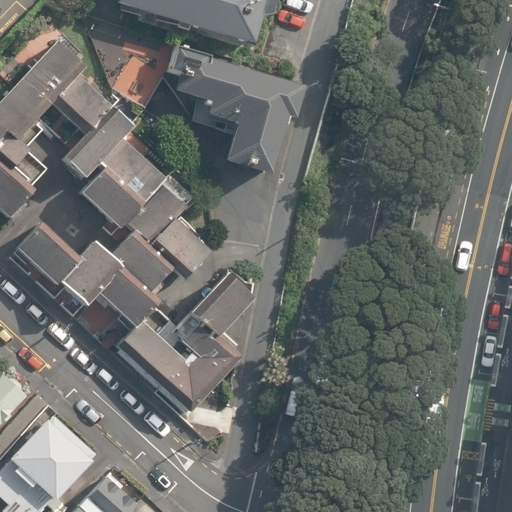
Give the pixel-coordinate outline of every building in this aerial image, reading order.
[(277,0),(160,0),(156,16),(265,46),(277,0)] [(0,218),(13,230),(30,210),(0,183),(0,172),(51,113),(87,144),(58,177),(79,195),(66,210),(118,255),(104,271),(91,260),(81,273),(38,236),(10,268),(80,329),(94,313),(122,337),(108,353),(186,421),(235,365),(220,353),(250,319),(223,295),(186,338),(199,350),(184,368),(148,336),(161,321),(150,311),(175,282),(186,291),(215,258),(179,226),(193,210),(134,158),(145,146),(77,87),(88,74),(55,45),(0,109),(0,218)] [(135,46),(106,86),(140,109),(168,69),(135,46)] [(176,56),(163,91),(172,94),(167,108),(205,122),(201,133),(231,144),(218,181),(269,199),(304,102),(176,56)] [(0,379),(0,426),(36,391),(12,367),(0,379)] [(0,466),(0,498),(13,511),(41,511),(62,492),(66,495),(108,453),(61,406),(0,466)] [(109,511),(85,486),(57,511),(109,511)]
